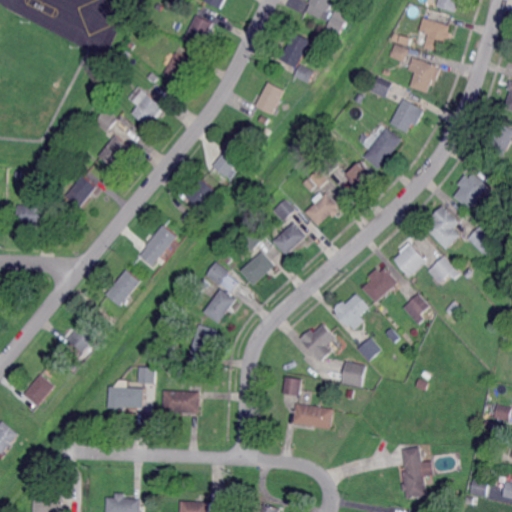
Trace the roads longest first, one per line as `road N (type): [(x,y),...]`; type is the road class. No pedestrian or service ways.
road 1 (residential): [(501,0),(447,147),(395,209),(261,335),(252,357),(245,459)]
road 2 (residential): [(272,0),(203,123),(1,367)]
road 3 (residential): [(322,474),(293,463),(65,452)]
